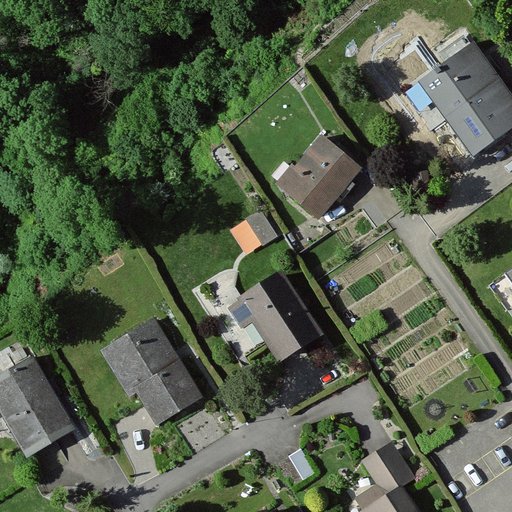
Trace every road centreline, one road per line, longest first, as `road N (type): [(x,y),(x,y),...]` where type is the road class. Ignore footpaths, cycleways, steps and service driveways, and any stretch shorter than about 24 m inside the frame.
road 1 (residential): [(511,374),(415,235),(511,156)]
road 2 (unknown): [(310,354),(310,374),(269,421),(289,425),(345,396),(366,418)]
road 3 (residential): [(142,511),(133,497),(283,413)]
